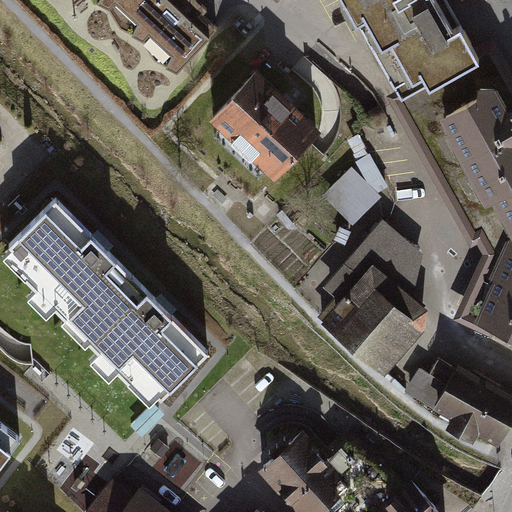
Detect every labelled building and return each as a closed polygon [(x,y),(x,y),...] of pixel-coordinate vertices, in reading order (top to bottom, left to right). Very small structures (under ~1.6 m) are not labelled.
[(200,0),(101,0),(108,3),(120,24),(142,35),(155,56),(177,68),(209,33),(195,19),(207,6),(200,0)] [(345,0),(359,23),(399,0),(345,0)] [(439,0),(399,0),(359,23),(394,86),(395,86),(397,89),(402,98),(479,56),(473,46),(461,23),(454,27),(439,0)] [(439,0),(454,27),(461,23),(447,0),(439,0)] [(511,70),(492,36),(473,46),(479,56),(485,53),(511,100),(511,70)] [(479,56),(402,98),(475,231),(485,225),(492,238),(489,240),(495,251),(511,241),(511,100),(485,53),(479,56)] [(215,116),(275,172),(316,128),(256,72),(215,116)] [(458,308),(468,312),(495,251),(489,240),(492,238),(485,225),(475,231),(402,98),(397,89),(387,94),(471,244),(478,240),(484,251),(458,308)] [(352,166),(323,194),(353,223),(381,195),(352,166)] [(61,320),(73,332),(132,274),(56,197),(9,243),(12,246),(3,255),(25,277),(26,276),(37,287),(28,296),(47,314),(55,306),(65,316),(61,320)] [(424,254),(383,218),(323,287),(334,297),(318,315),(322,319),(320,321),(383,376),(424,329),(428,309),(414,297),(424,254)] [(511,241),(495,251),(468,312),(511,332),(511,241)] [(208,350),(132,274),(73,332),(85,344),(89,340),(99,350),(90,359),(109,378),(118,369),(129,380),(128,381),(150,402),(159,393),(161,396),(208,350)] [(439,357),(429,373),(509,419),(511,412),(511,398),(497,390),(500,386),(472,370),(469,375),(459,369),(458,370),(439,357)] [(478,424),(499,435),(509,419),(429,373),(421,369),(411,385),(439,403),(440,402),(456,411),(451,422),(473,434),(478,424)] [(0,462),(20,436),(0,421),(0,462)] [(301,432),(263,466),(304,511),(313,511),(323,503),(330,510),(382,464),(372,453),(345,435),(322,455),(301,432)] [(440,511),(412,480),(403,488),(382,464),(330,510),(331,511),(440,511)] [(123,511),(133,499),(113,484),(91,511),(123,511)] [(174,511),(143,487),(133,499),(149,511),(174,511)] [(123,511),(149,511),(133,499),(123,511)]
